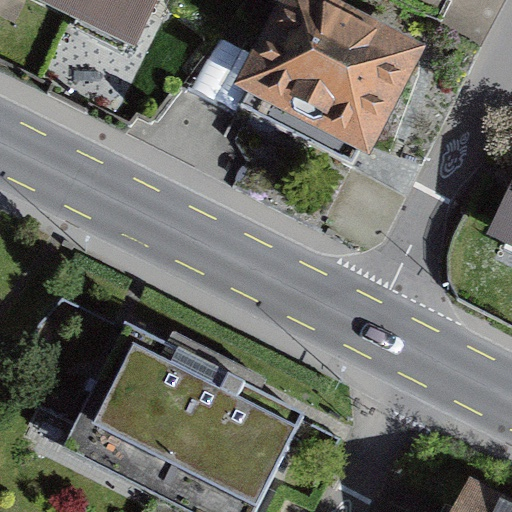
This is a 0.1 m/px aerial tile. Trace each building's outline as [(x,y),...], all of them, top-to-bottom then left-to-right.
[(44,0),(132,42),(152,0),(44,0)] [(294,137),(352,167),(408,58),(296,1),(265,60),(240,109),(294,137)] [(192,91),(238,114),(240,109),(265,60),(219,37),(192,91)] [(511,195),(494,232),(511,240),(511,195)] [(220,394),(163,365),(170,350),(125,328),(71,435),(222,511),(255,511),(303,418),(262,397),(227,379),(220,394)] [(456,511),(507,511),(467,492),(456,511)]
